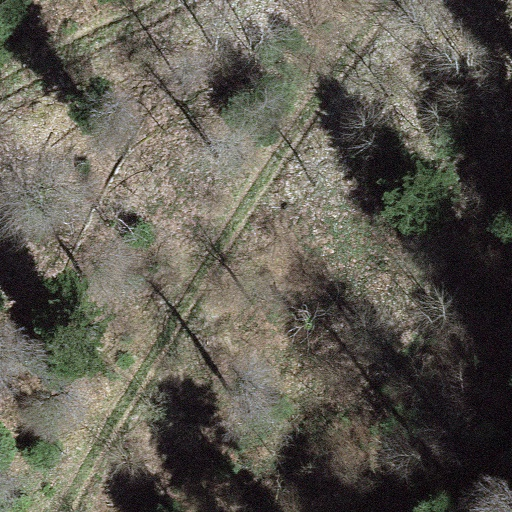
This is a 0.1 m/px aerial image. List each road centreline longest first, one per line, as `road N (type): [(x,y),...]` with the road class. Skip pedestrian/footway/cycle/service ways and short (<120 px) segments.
road 1 (track): [(72,511),(187,297),(391,0)]
road 2 (track): [(174,0),(0,82)]
